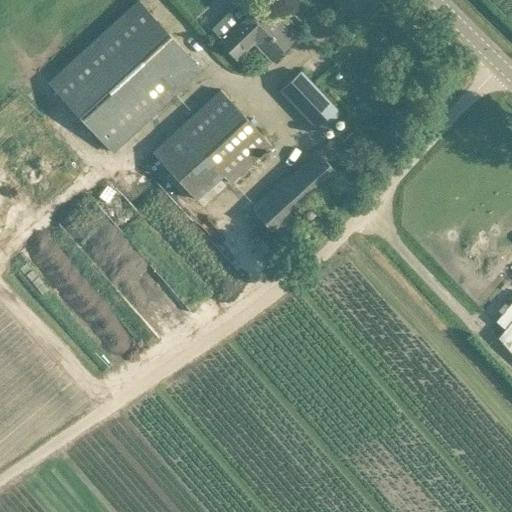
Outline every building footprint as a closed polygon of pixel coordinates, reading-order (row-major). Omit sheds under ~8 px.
[(232,31),(220,42),(236,59),(254,41),(271,60),(294,38),(272,15),(276,12),(265,0),(264,0),(250,13),(232,31)] [(49,85),(111,152),(201,69),(139,2),(49,85)] [(338,114),(299,72),(282,89),(321,130),(338,114)] [(271,144),(220,89),(152,151),(196,200),(223,176),(229,183),(271,144)] [(340,175),(314,148),(251,208),(277,236),(318,198),(317,197),(340,175)] [(270,289),(284,281),(273,263),(260,271),(270,289)] [(511,302),(496,320),(505,328),(511,320),(511,302)] [(496,339),(511,353),(511,320),(505,328),(496,339)]
